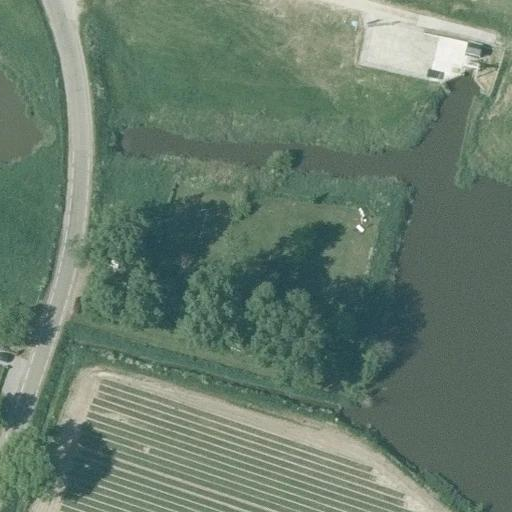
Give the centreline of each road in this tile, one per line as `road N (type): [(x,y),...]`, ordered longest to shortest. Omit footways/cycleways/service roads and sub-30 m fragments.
road 1 (tertiary): [(0,479),(62,281),(78,200),(76,87),(54,0)]
road 2 (track): [(492,46),(322,0)]
